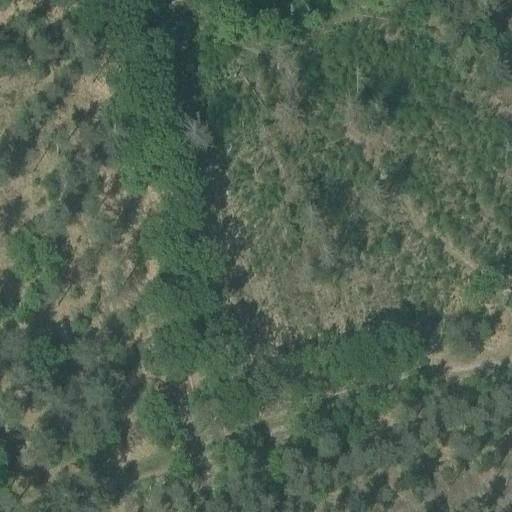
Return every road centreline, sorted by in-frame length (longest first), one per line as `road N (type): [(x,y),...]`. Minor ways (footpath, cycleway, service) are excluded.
road 1 (track): [(511,350),(0,503)]
road 2 (track): [(123,0),(236,432)]
